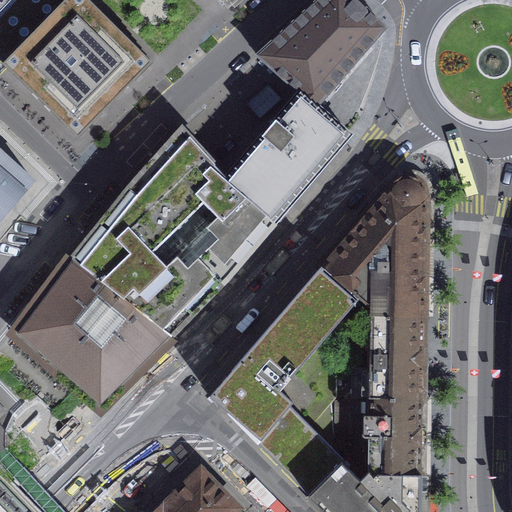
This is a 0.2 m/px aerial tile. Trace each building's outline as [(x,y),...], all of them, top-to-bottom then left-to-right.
[(0,0),(0,16),(15,0),(0,0)] [(15,0),(0,16),(0,59),(4,63),(3,64),(78,137),(151,63),(87,0),(15,0)] [(356,0),(319,0),(258,56),(301,92),(317,106),(386,28),(356,0)] [(275,222),(350,135),(317,106),(301,92),(227,178),(226,179),(275,222)] [(157,158),(130,188),(222,283),(246,255),(261,237),(275,222),(226,179),(227,178),(183,129),(157,158)] [(0,150),(0,222),(35,182),(0,150)] [(395,181),(290,303),(327,335),(356,302),(363,308),(373,315),(423,316),(423,291),(424,257),(424,238),(425,216),(425,193),(423,187),(419,181),(414,178),(407,176),(400,178),(395,181)] [(130,188),(72,259),(171,335),(182,324),(222,283),(130,188)] [(72,259),(17,333),(101,405),(171,335),(72,259)] [(290,476),(309,495),(342,462),(344,461),(311,427),(337,397),(337,344),(363,308),(356,302),(327,335),(290,303),(210,395),(290,476)] [(423,316),(373,315),(372,350),(369,350),(369,368),(353,368),(353,397),(371,397),(422,398),(423,335),(423,316)] [(421,473),(422,398),(371,397),(371,413),(362,413),(363,446),(366,446),(366,468),(369,472),(421,473)] [(342,462),(309,495),(326,511),(419,511),(420,497),(421,473),(369,472),(360,480),(342,462)] [(232,511),(238,507),(201,470),(157,511),(232,511)]
